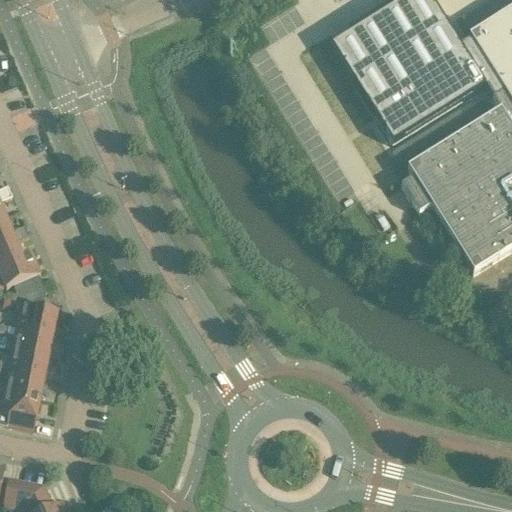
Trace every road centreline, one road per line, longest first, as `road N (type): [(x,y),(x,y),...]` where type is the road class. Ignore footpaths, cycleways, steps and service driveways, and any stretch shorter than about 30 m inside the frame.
road 1 (secondary): [(56,61),(143,265),(248,432)]
road 2 (secondary): [(281,412),(250,382),(163,253),(82,51)]
road 3 (residential): [(64,466),(92,330),(0,119)]
road 4 (secondary): [(511,510),(345,460)]
road 5 (secondary): [(331,502),(373,497),(471,511)]
